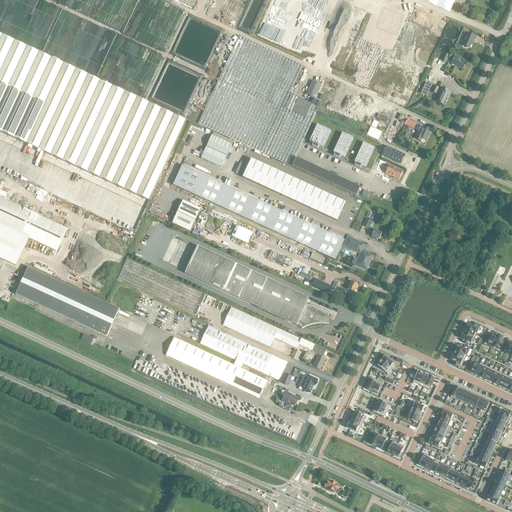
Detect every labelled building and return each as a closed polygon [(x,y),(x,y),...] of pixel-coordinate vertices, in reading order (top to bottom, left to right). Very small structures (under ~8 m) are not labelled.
[(0,0),(0,30),(147,99),(190,10),(168,0),(0,0)] [(171,0),(172,0),(186,7),(192,9),(196,0),(171,0)] [(213,0),(206,16),(209,17),(235,29),(248,0),(213,0)] [(422,0),(450,13),(455,0),(422,0)] [(0,34),(0,131),(149,200),(149,201),(186,120),(99,80),(0,34)] [(475,41),(476,38),(468,34),(463,46),(470,49),(474,40),(475,41)] [(316,114),(309,111),(306,118),(284,108),(290,95),(303,66),(239,36),(219,80),(199,124),(292,167),(298,154),(303,143),(316,115),(316,114)] [(338,49),(332,63),(341,67),(347,53),(338,49)] [(452,56),(451,55),(449,54),(448,56),(444,54),(441,61),(446,63),(448,59),(450,60),(452,56)] [(462,69),(465,62),(455,57),(451,64),(462,69)] [(306,95),(312,98),(314,99),(321,85),(313,81),(306,95)] [(426,82),(421,93),(427,96),(432,85),(426,82)] [(443,88),(440,94),(441,95),(437,103),(445,106),(450,95),(448,94),(449,91),(443,88)] [(315,106),(290,95),(284,108),(306,118),(309,111),(310,109),(313,111),(315,106)] [(376,119),(387,123),(390,118),(379,113),(376,119)] [(414,129),(416,124),(408,120),(405,125),(414,129)] [(191,122),(181,144),(200,153),(211,131),(191,122)] [(431,131),(416,124),(414,129),(417,131),(418,128),(420,129),(416,139),(421,142),(423,139),(426,141),(429,135),(429,136),(431,131)] [(317,125),(310,141),(313,143),(312,146),(318,148),(319,146),(323,148),(331,131),(317,125)] [(371,127),(367,136),(378,141),(382,132),(371,127)] [(342,133),(333,152),(335,153),(334,156),(339,158),(341,156),(344,157),(353,138),(342,133)] [(212,136),(202,159),(222,168),(225,160),(232,164),(236,155),(229,152),(232,145),(212,136)] [(363,143),(355,162),(356,163),(355,166),(361,168),(362,165),(366,167),(374,148),(363,143)] [(386,146),(382,155),(400,164),(405,155),(386,146)] [(297,158),(292,167),(356,197),(360,187),(297,158)] [(251,159),(243,178),(338,221),(346,203),(251,159)] [(400,180),(404,172),(381,161),(377,170),(400,180)] [(182,165),(173,186),(327,257),(335,260),(336,261),(341,250),(343,246),(345,240),(231,188),(228,186),(182,165)] [(365,190),(362,196),(368,199),(370,193),(365,190)] [(67,229),(0,197),(0,258),(16,266),(29,239),(57,251),(67,229)] [(185,203),(175,226),(194,234),(204,211),(185,203)] [(363,226),(369,228),(372,221),(367,218),(363,226)] [(248,243),(253,232),(238,225),(233,236),(248,243)] [(372,229),(370,233),(373,234),(372,237),(379,240),(382,234),(372,229)] [(348,237),(344,246),(361,254),(356,265),(367,270),(373,256),(362,251),(365,245),(348,237)] [(198,246),(197,248),(185,274),(260,308),(263,302),(277,308),(276,310),(277,314),(278,317),(292,324),(292,323),(297,325),(301,327),(302,328),(302,329),(305,327),(308,326),(310,325),(313,324),(316,324),(320,323),(323,323),(326,323),(329,324),(329,323),(328,323),(329,316),(306,305),(309,298),(198,246)] [(118,280),(202,318),(211,298),(128,259),(118,280)] [(107,337),(113,323),(120,310),(28,267),(16,295),(107,337)] [(302,272),(300,276),(310,280),(312,277),(302,272)] [(349,278),(348,281),(351,282),(348,289),(355,293),(359,285),(355,284),(356,281),(349,278)] [(315,279),(313,285),(323,290),(329,292),(332,287),(326,284),(315,279)] [(301,340),(232,308),(223,326),(270,348),(274,339),(297,349),(299,344),(312,350),(313,351),(316,345),(302,339),(301,340)] [(467,324),(465,329),(477,334),(480,327),(471,323),(470,325),(467,324)] [(174,338),(166,356),(260,399),(268,381),(241,369),(243,364),(279,381),(288,363),(209,326),(200,344),(236,361),(234,366),(174,338)] [(465,329),(463,333),(472,338),(474,339),(477,334),(465,329)] [(463,333),(460,338),(463,340),(462,342),(469,345),(472,338),(463,333)] [(488,336),(484,345),(491,348),(497,337),(492,334),(490,337),(488,336)] [(497,337),(491,348),(499,352),(503,343),(501,342),(502,339),(497,337)] [(457,346),(455,350),(466,356),(470,349),(461,344),(460,347),(457,346)] [(316,345),(313,351),(320,354),(314,368),(320,371),(326,359),(322,357),(323,356),(324,356),(326,350),(316,345)] [(455,350),(452,355),(464,361),(466,356),(455,350)] [(452,355),(450,360),(453,361),(452,364),(461,368),(464,361),(452,355)] [(385,356),(381,360),(392,369),(396,365),(385,356)] [(388,374),(392,369),(381,360),(377,365),(388,374)] [(474,363),(470,372),(475,374),(479,366),(479,365),(474,363)] [(479,366),(475,374),(480,376),(485,366),(480,363),(479,365),(479,366)] [(485,366),(480,376),(484,378),(489,368),(485,366)] [(489,368),(484,378),(489,381),(494,370),(489,368)] [(494,370),(489,381),(494,383),(499,372),(494,370)] [(418,385),(424,374),(418,371),(413,382),(418,385)] [(499,372),(494,383),(498,385),(503,374),(499,372)] [(288,386),(292,377),(286,374),(282,383),(288,386)] [(429,376),(424,374),(418,385),(424,387),(429,376)] [(503,374),(498,385),(503,387),(508,376),(503,374)] [(304,376),(300,386),(303,388),(302,390),(305,391),(305,392),(307,393),(308,392),(310,393),(314,385),(315,386),(316,384),(317,384),(318,382),(317,381),(318,380),(309,376),(308,377),(304,376)] [(429,376),(424,387),(429,390),(435,378),(429,376)] [(511,378),(508,376),(503,387),(508,389),(511,379),(511,378)] [(372,392),(377,380),(371,377),(366,389),(372,392)] [(383,383),(377,380),(372,392),(377,394),(383,383)] [(460,389),(455,387),(450,397),(455,400),(456,398),(460,389)] [(461,401),(465,391),(460,389),(456,398),(461,401)] [(299,399),(282,391),(280,395),(284,396),(282,401),(287,403),(287,402),(295,406),(299,399)] [(465,403),(470,394),(465,391),(461,401),(465,403)] [(470,405),(475,396),(470,394),(465,403),(470,405)] [(475,408),(480,398),(475,396),(470,405),(475,408)] [(480,410),(484,401),(480,398),(475,408),(480,410)] [(387,411),(390,406),(378,400),(376,406),(387,411)] [(421,413),(424,407),(413,401),(410,407),(421,412),(421,413)] [(490,403),(484,401),(480,410),(479,412),(484,414),(490,403)] [(384,417),(387,411),(376,406),(373,412),(384,417)] [(421,412),(410,407),(407,413),(419,418),(421,413),(421,412)] [(510,414),(499,408),(496,414),(498,415),(508,419),(510,414)] [(441,416),(451,420),(450,421),(453,422),(455,416),(444,410),(441,416)] [(366,417),(355,411),(352,417),(363,422),(366,417)] [(416,423),(419,418),(407,413),(405,418),(416,423)] [(505,424),(508,419),(498,415),(496,419),(505,424)] [(448,426),(450,421),(451,420),(441,416),(439,421),(448,426)] [(361,428),(363,422),(352,417),(350,422),(349,422),(361,428)] [(503,429),(505,424),(496,419),(494,424),(503,429)] [(410,428),(412,424),(399,420),(398,424),(410,428)] [(448,426),(439,421),(436,427),(448,432),(450,427),(448,426)] [(358,433),(361,428),(349,422),(350,422),(349,422),(346,428),(358,433)] [(501,434),(503,429),(494,424),(492,429),(501,434)] [(445,438),(448,432),(436,427),(434,432),(444,437),(445,438)] [(499,438),(501,434),(492,429),(489,434),(499,438)] [(441,443),(444,437),(434,432),(431,438),(441,443)] [(381,437),(380,437),(375,434),(370,444),(376,447),(381,437)] [(496,443),(499,438),(489,434),(487,439),(496,443)] [(381,435),(380,437),(381,437),(376,447),(382,450),(387,437),(381,435)] [(439,448),(441,443),(431,438),(431,437),(428,443),(439,448)] [(496,443),(487,439),(485,444),(494,448),(496,443)] [(393,455),(398,444),(393,441),(387,452),(393,455)] [(404,446),(398,444),(393,455),(399,458),(404,446)] [(494,448),(485,444),(482,449),(492,453),(494,448)] [(492,453),(482,449),(480,454),(489,458),(492,453)] [(429,458),(429,459),(430,456),(424,454),(419,465),(425,468),(429,458)] [(489,458),(480,454),(478,458),(478,459),(487,463),(489,458)] [(487,463),(478,459),(478,458),(476,457),(473,463),(485,468),(487,463)] [(434,461),(429,459),(429,458),(425,468),(430,470),(434,461)] [(440,462),(441,463),(441,461),(435,459),(434,461),(430,470),(436,473),(440,462)] [(445,466),(446,465),(441,463),(440,462),(436,473),(441,475),(445,466)] [(446,478),(450,468),(445,466),(441,475),(446,478)] [(451,480),(456,471),(450,468),(446,478),(451,480)] [(461,473),(456,471),(451,480),(457,483),(461,473)] [(466,476),(467,476),(468,474),(462,471),(461,473),(457,483),(462,485),(466,476)] [(500,471),(498,476),(507,480),(509,475),(500,471)] [(468,488),(472,479),(467,476),(466,476),(462,485),(467,488),(468,488)] [(496,481),(505,485),(507,480),(498,476),(496,481)] [(473,491),(477,481),(472,479),(468,488),(467,488),(473,491)] [(328,480),(324,488),(336,493),(339,485),(332,482),(332,481),(328,480)] [(495,481),(493,486),(503,490),(505,485),(496,481),(495,481)] [(493,486),(491,491),(500,495),(503,490),(493,486)] [(347,498),(351,489),(347,488),(345,492),(342,491),(340,495),(347,498)] [(489,495),(489,496),(498,500),(500,495),(491,491),(489,495)] [(489,495),(486,501),(498,506),(500,501),(498,500),(489,496),(489,495)]
